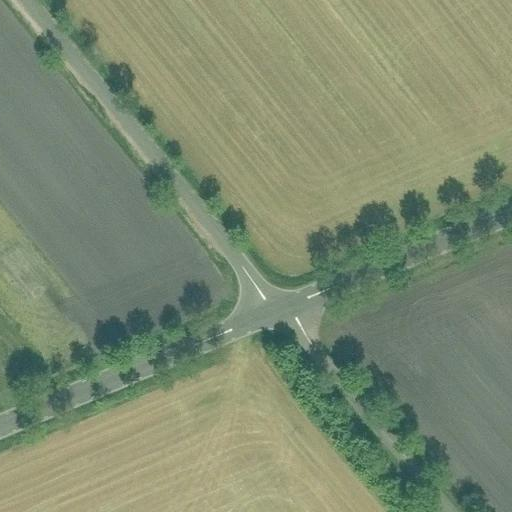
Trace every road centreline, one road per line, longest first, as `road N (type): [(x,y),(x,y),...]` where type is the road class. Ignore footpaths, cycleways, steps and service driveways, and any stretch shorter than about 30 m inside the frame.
road 1 (unclassified): [(276,311),(23,0)]
road 2 (unclassified): [(0,426),(276,311)]
road 3 (unclassified): [(447,511),(276,311)]
road 4 (unclassified): [(276,311),(511,212)]
